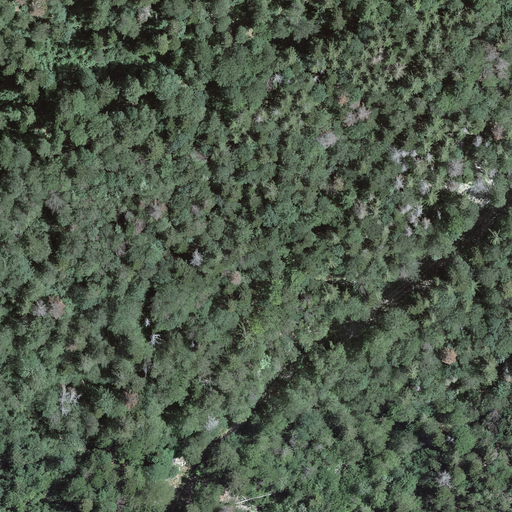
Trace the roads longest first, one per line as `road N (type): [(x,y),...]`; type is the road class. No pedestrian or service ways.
road 1 (track): [(136,511),(167,393),(239,323),(270,264),(345,198),(501,0)]
road 2 (track): [(511,195),(377,306),(306,339),(197,454),(171,511)]
road 3 (track): [(397,0),(231,72),(144,89),(58,142),(0,159)]
